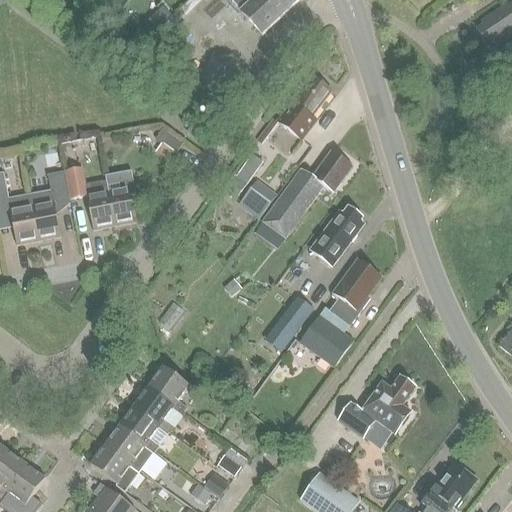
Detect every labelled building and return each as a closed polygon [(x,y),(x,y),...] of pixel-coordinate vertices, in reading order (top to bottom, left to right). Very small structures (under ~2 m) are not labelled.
[(301,0),(231,0),(234,3),(230,6),(262,37),(301,0)] [(495,47),(511,35),(511,2),(480,24),(483,28),(475,33),(486,48),(493,44),(495,47)] [(162,10),(137,33),(145,42),(171,18),(162,10)] [(170,22),(158,34),(164,40),(176,28),(170,22)] [(310,80),(277,126),(301,144),(316,126),(310,122),(330,95),(310,80)] [(178,156),(185,147),(163,131),(157,141),(178,156)] [(332,197),(352,170),(330,153),(312,179),(300,171),(261,225),(285,243),(323,190),(332,197)] [(262,165),(251,157),(235,179),(246,187),(262,165)] [(65,172),(70,198),(84,195),(80,169),(65,172)] [(60,239),(55,216),(69,205),(63,174),(48,177),(53,205),(31,209),(38,244),(60,239)] [(108,195),(114,229),(136,225),(130,191),(134,191),(131,174),(105,179),(106,183),(108,195)] [(16,248),(38,244),(31,209),(11,213),(4,175),(0,175),(0,231),(12,229),(16,248)] [(238,209),(258,223),(278,196),(258,181),(238,209)] [(92,233),(114,229),(108,195),(106,183),(87,187),(90,198),(86,199),(92,233)] [(309,254),(332,271),(363,228),(359,225),(363,220),(347,209),(343,216),(339,213),(309,254)] [(299,347),(316,359),(334,371),(354,345),(344,337),(320,319),(325,313),(349,330),(369,301),(366,299),(380,280),(357,264),(331,296),(333,297),(331,300),(336,304),(329,314),(325,310),(299,347)] [(234,282),(224,291),(231,300),(242,291),(234,282)] [(282,355),(314,313),(298,301),(274,332),(284,339),(275,350),(282,355)] [(511,332),(498,350),(511,360),(511,332)] [(162,371),(147,391),(182,417),(186,410),(178,405),(189,391),(162,371)] [(391,393),(381,386),(362,412),(352,405),(337,424),(363,443),(376,425),(395,437),(411,416),(403,409),(415,391),(413,390),(411,384),(407,381),(401,381),(400,380),(391,393)] [(147,391),(133,410),(168,436),(172,430),(164,424),(172,414),(181,419),(182,417),(147,391)] [(133,410),(119,429),(154,455),(158,449),(150,443),(158,433),(166,438),(168,436),(133,410)] [(119,429),(105,449),(139,475),(141,472),(162,486),(168,477),(163,473),(168,465),(154,455),(119,429)] [(137,478),(139,475),(105,449),(90,469),(117,489),(116,490),(124,496),(129,488),(137,478)] [(5,494),(25,467),(6,453),(0,460),(0,504),(1,505),(7,497),(8,496),(5,494)] [(224,458),(217,467),(234,479),(240,470),(224,458)] [(420,509),(424,511),(456,511),(478,484),(453,465),(430,496),(429,496),(420,509)] [(29,504),(37,494),(45,482),(25,467),(5,494),(8,496),(7,497),(18,506),(13,511),(34,511),(37,510),(29,504)] [(229,487),(213,475),(203,489),(220,501),(229,487)] [(313,511),(356,511),(361,505),(320,476),(301,503),(313,511)] [(84,508),(83,508),(88,511),(135,511),(136,511),(104,489),(103,489),(100,487),(92,497),(96,500),(88,511),(84,508)] [(211,497),(197,487),(190,497),(203,507),(211,497)]
